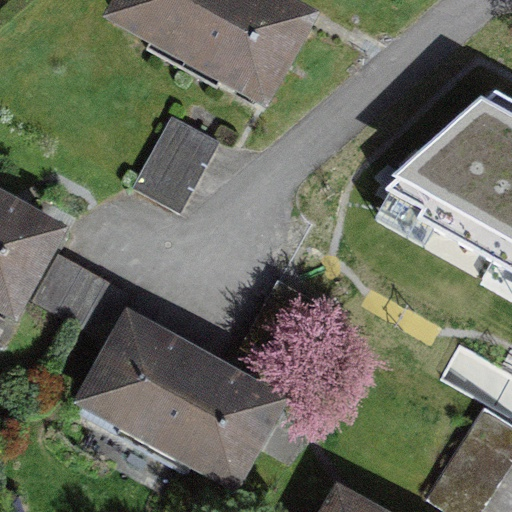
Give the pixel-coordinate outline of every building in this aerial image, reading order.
[(265,95),(306,17),(274,0),(123,0),(115,16),(265,95)] [(511,103),(495,94),(385,192),(422,211),(417,221),(511,274),(511,103)] [(177,119),(135,190),(178,215),(220,144),(177,119)] [(0,303),(13,310),(55,230),(0,201),(0,303)] [(126,298),(59,262),(36,304),(104,341),(126,298)] [(325,308),(277,284),(240,354),(288,379),(325,308)] [(232,481),(275,404),(130,322),(86,399),(232,481)] [(477,511),(511,456),(511,425),(483,408),(424,502),(440,511),(477,511)] [(364,511),(337,497),(329,511),(364,511)]
